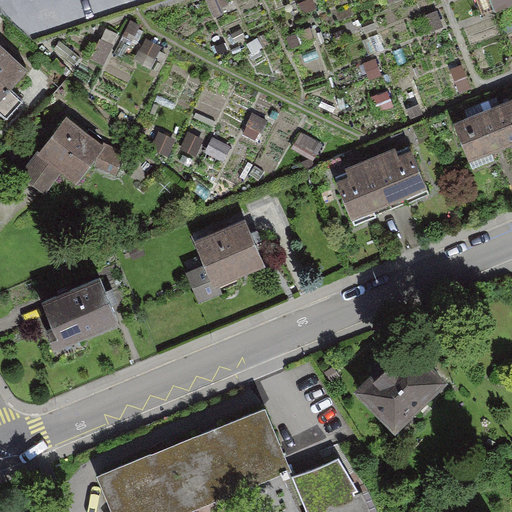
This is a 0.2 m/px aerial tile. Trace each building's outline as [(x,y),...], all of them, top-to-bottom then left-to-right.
[(511,0),(495,0),(499,10),(511,4),(511,0)] [(0,99),(26,70),(0,47),(0,99)] [(511,101),(491,110),(507,148),(511,146),(511,101)] [(63,110),(21,174),(47,192),(60,173),(78,185),(93,163),(116,178),(131,155),(63,110)] [(491,110),(453,126),(469,163),(507,148),(491,110)] [(408,145),(372,161),(390,204),(426,188),(408,145)] [(372,161),(334,177),(352,219),(390,204),(372,161)] [(220,283),(268,264),(250,218),(200,238),(210,262),(187,271),(201,305),(225,296),(220,283)] [(123,324),(103,275),(47,297),(59,326),(52,329),(60,349),(123,324)] [(409,340),(358,387),(397,429),(449,382),(409,340)] [(271,407),(97,477),(111,511),(187,511),(296,469),(271,407)] [(369,511),(363,495),(322,511),(304,511),(289,475),(237,497),(243,511),(369,511)]
